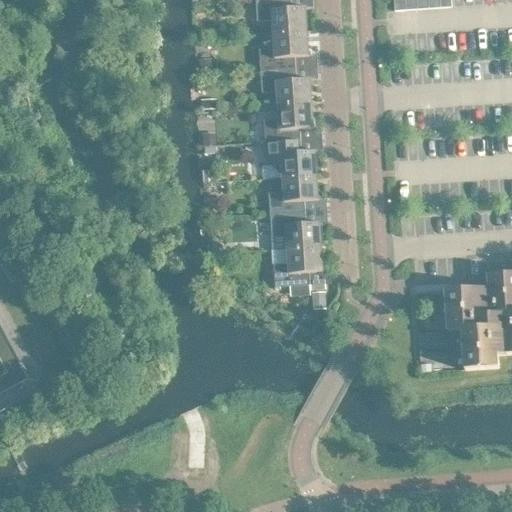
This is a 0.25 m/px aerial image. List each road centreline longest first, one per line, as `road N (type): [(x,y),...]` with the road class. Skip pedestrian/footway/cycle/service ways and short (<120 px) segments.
road 1 (residential): [(315,504),(305,445),(375,309),(385,283),(384,248),(511,238)]
road 2 (residential): [(511,489),(315,504)]
road 3 (residential): [(338,98),(511,87)]
road 4 (residential): [(347,263),(338,98)]
